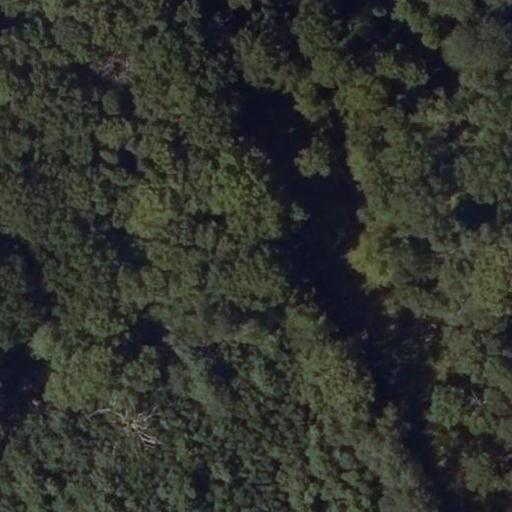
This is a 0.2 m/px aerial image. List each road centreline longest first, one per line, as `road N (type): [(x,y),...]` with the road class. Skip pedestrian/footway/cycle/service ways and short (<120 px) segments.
road 1 (track): [(235,0),(478,511)]
road 2 (track): [(511,200),(0,415)]
